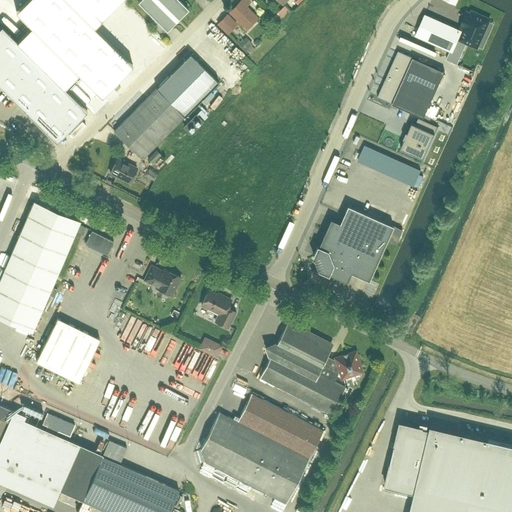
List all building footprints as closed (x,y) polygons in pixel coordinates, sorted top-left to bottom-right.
[(179,0),(139,0),(138,2),(167,30),(188,9),(179,0)] [(241,0),(230,12),(244,25),(254,14),(245,5),(249,1),(248,0),(241,0)] [(464,28),(460,39),(477,46),(482,33),(485,34),(490,23),(487,22),(489,19),(472,11),(471,13),(466,11),(460,26),(464,28)] [(461,30),(425,13),(415,35),(452,51),(461,30)] [(227,14),(218,23),(228,32),(236,24),(227,14)] [(0,85),(56,141),(87,110),(1,25),(0,26),(0,85)] [(17,36),(20,40),(31,30),(27,26),(17,36)] [(245,50),(252,43),(245,36),(238,43),(245,50)] [(398,50),(391,66),(428,82),(435,67),(398,50)] [(142,158),(185,115),(218,82),(190,53),(156,87),(113,130),(142,158)] [(444,71),(435,67),(428,82),(391,66),(377,96),(393,103),(424,117),(444,71)] [(196,112),(183,125),(190,132),(203,119),(196,112)] [(405,139),(400,148),(416,155),(425,133),(433,137),(438,126),(418,117),(415,124),(412,122),(408,132),(406,131),(403,138),(405,139)] [(129,182),(137,167),(117,157),(110,172),(129,182)] [(0,277),(0,316),(32,331),(80,220),(34,200),(0,277)] [(393,225),(347,204),(339,222),(330,218),(317,246),(313,255),(314,255),(319,268),(318,269),(327,273),(328,273),(346,281),(351,272),(368,280),(393,225)] [(92,230),(85,243),(107,254),(113,241),(92,230)] [(75,263),(72,274),(81,276),(84,266),(75,263)] [(157,286),(156,287),(172,295),(181,276),(165,269),(164,271),(151,265),(144,280),(157,286)] [(219,313),(215,321),(228,327),(236,311),(227,307),(231,299),(221,294),(220,295),(208,289),(201,304),(219,313)] [(57,317),(36,360),(78,381),(99,338),(57,317)] [(268,355),(270,356),(315,379),(323,363),(324,360),(332,345),(287,322),(276,343),(274,342),(264,345),(268,355)] [(221,345),(212,341),(205,337),(199,348),(216,356),(221,345)] [(323,363),(315,379),(304,399),(331,413),(345,386),(334,380),(338,372),(342,374),(343,376),(362,370),(356,351),(337,357),(337,360),(335,365),(324,360),(323,363)] [(259,376),(304,399),(315,379),(270,356),(259,376)] [(197,380),(203,383),(212,362),(206,359),(197,380)] [(98,390),(103,374),(93,370),(88,386),(98,390)] [(285,502),(309,456),(323,429),(251,392),(237,420),(219,411),(200,447),(205,461),(285,502)] [(57,430),(70,435),(75,424),(47,412),(42,423),(47,425),(45,429),(12,415),(14,410),(0,404),(0,462),(59,488),(111,511),(168,511),(178,489),(102,455),(102,454),(56,434),(57,430)] [(511,511),(511,442),(430,423),(430,427),(400,420),(395,444),(390,461),(391,461),(385,484),(414,492),(409,511),(511,511)] [(109,439),(102,454),(102,455),(118,462),(125,447),(126,448),(126,447),(109,439)]
